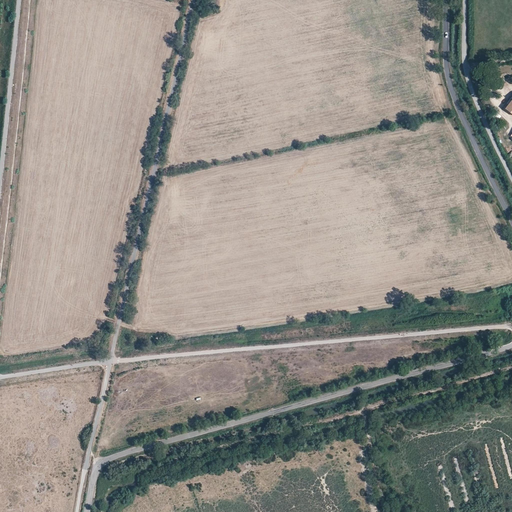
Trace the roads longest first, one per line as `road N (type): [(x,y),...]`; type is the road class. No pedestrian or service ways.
road 1 (unclassified): [(87,511),(99,465),(116,455),(511,345)]
road 2 (track): [(110,361),(511,326)]
road 3 (unclassified): [(446,0),(451,89),(511,221)]
road 4 (unclassified): [(511,176),(469,83),(464,0)]
